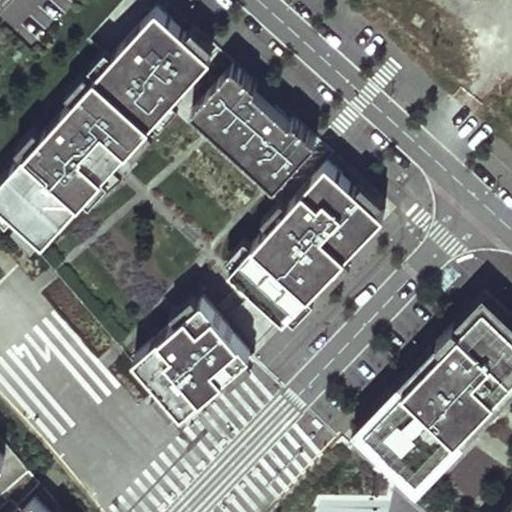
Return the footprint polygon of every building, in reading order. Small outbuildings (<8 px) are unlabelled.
[(213,53),(158,3),(0,179),(0,197),(46,239),(213,53)] [(235,61),(193,107),(276,183),(318,137),(295,115),(291,118),(256,85),(258,82),(235,61)] [(383,207),(328,159),(233,265),(287,314),(383,207)] [(511,313),(485,288),(354,425),(417,486),(511,386),(511,313)] [(250,350),(205,296),(136,353),(182,407),(250,350)] [(4,455),(0,462),(0,478),(19,489),(30,469),(4,455)] [(53,511),(32,491),(19,506),(16,503),(7,511),(53,511)]
